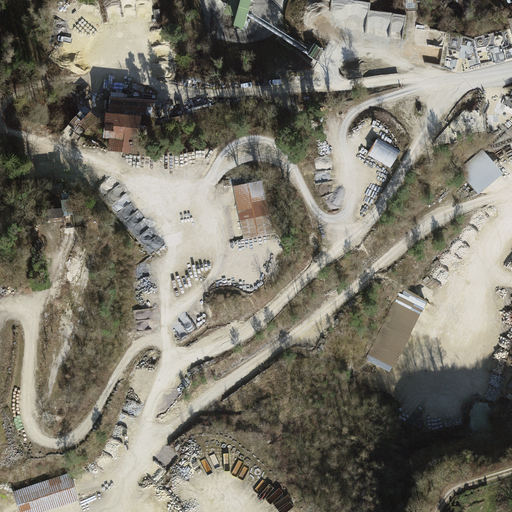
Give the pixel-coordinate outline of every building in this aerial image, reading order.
[(236,33),(249,37),(258,0),(231,0),(227,16),(239,20),(236,33)] [(373,11),(374,4),(344,0),(335,0),(334,17),(348,18),(346,30),(406,37),(409,16),(373,11)] [(457,0),(464,15),(496,0),(457,0)] [(111,116),(143,118),(143,114),(168,115),(169,100),(112,97),(111,116)] [(82,142),(100,120),(87,109),(69,131),(82,142)] [(108,117),(107,141),(112,141),(112,153),(142,154),(143,119),(108,117)] [(382,141),(373,154),(394,168),(403,155),(382,141)] [(487,149),(462,167),(481,195),(507,177),(487,149)] [(266,182),(236,188),(245,236),(275,230),(266,182)] [(431,304),(403,289),(367,358),(395,372),(431,304)] [(15,490),(21,511),(50,511),(82,503),(73,473),(15,490)]
